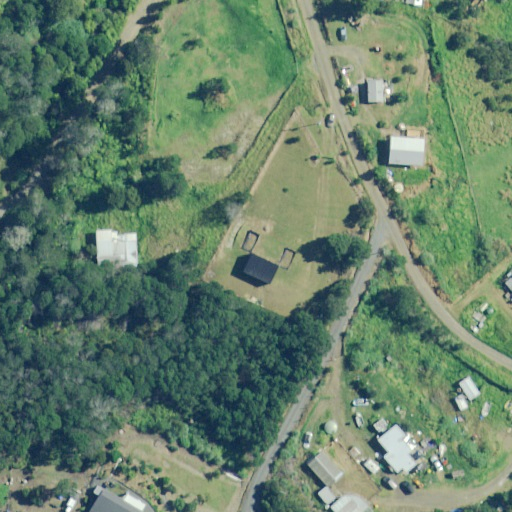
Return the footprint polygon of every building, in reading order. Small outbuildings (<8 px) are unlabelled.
[(385,102),(384,81),(368,81),(369,102),(385,102)] [(425,139),(391,137),(390,164),(424,166),(425,139)] [(117,234),(117,231),(98,231),(97,271),(137,272),(137,234),(117,234)] [(480,395),(470,378),(459,384),(469,401),(480,395)] [(418,447),(398,424),(379,441),(390,452),(384,457),(402,477),(417,464),(409,456),(418,447)] [(346,474),(326,450),(309,464),(328,488),(346,474)] [(336,499),(328,487),(319,493),(327,505),(336,499)] [(372,511),(352,489),(331,508),(334,511),(372,511)] [(140,511),(105,491),(92,511),(140,511)]
